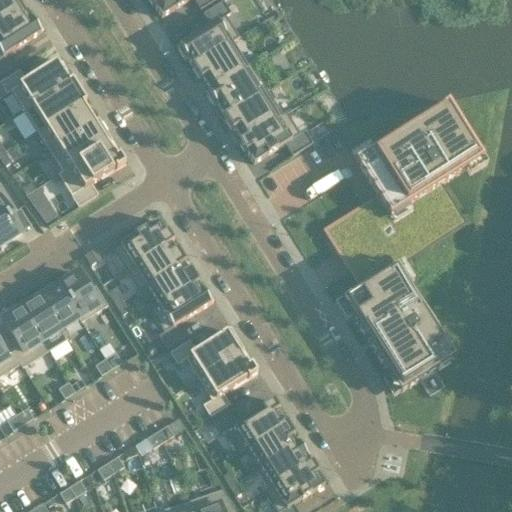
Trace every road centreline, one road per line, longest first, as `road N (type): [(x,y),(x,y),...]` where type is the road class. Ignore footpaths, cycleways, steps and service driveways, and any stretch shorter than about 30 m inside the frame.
road 1 (residential): [(166,179),(317,415),(353,425),(355,391),(210,151)]
road 2 (residential): [(53,0),(166,179)]
road 3 (residential): [(0,286),(166,179)]
road 4 (residential): [(210,151),(113,0)]
